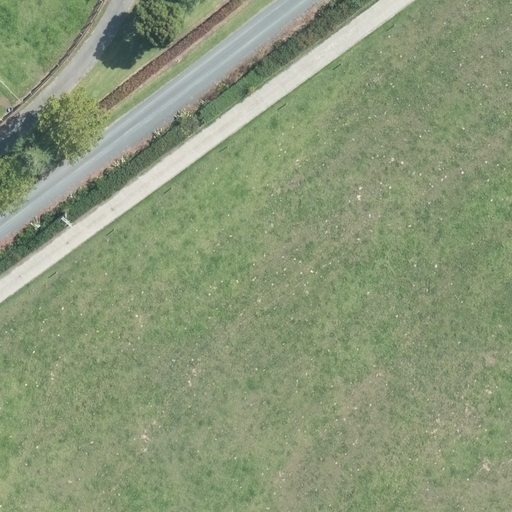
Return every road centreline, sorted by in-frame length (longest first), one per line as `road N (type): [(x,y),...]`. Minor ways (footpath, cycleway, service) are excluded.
road 1 (track): [(0,296),(399,0)]
road 2 (track): [(303,0),(0,231)]
road 3 (track): [(0,140),(86,58),(124,0)]
